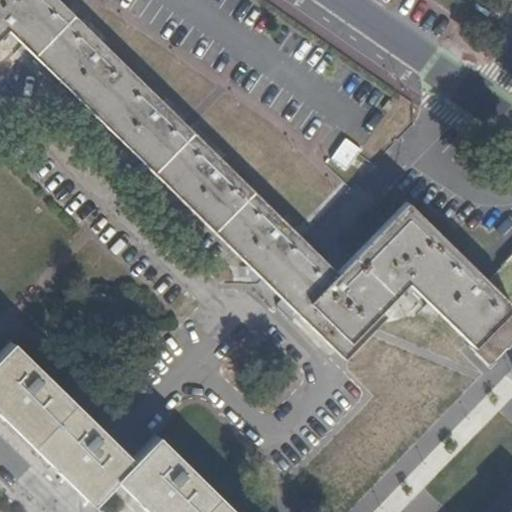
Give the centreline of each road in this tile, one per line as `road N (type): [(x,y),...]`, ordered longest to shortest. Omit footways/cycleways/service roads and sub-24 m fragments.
road 1 (residential): [(230,321),(0,97)]
road 2 (residential): [(467,95),(264,290)]
road 3 (residential): [(50,499),(230,321)]
road 4 (residential): [(467,95),(330,0)]
